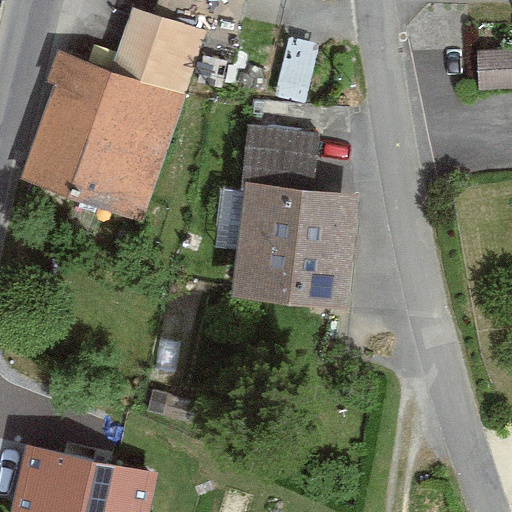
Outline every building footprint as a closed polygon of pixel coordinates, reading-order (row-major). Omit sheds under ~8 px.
[(140,6),(120,69),(191,92),(211,29),(140,6)] [(511,48),(486,49),(487,93),(511,92),(511,48)] [(120,69),(71,53),(29,177),(150,218),(191,92),(120,69)] [(260,121),(255,171),(352,181),(357,130),(260,121)] [(352,181),(255,171),(244,290),(362,300),(373,182),(352,181)] [(147,511),(159,456),(30,428),(12,511),(147,511)]
